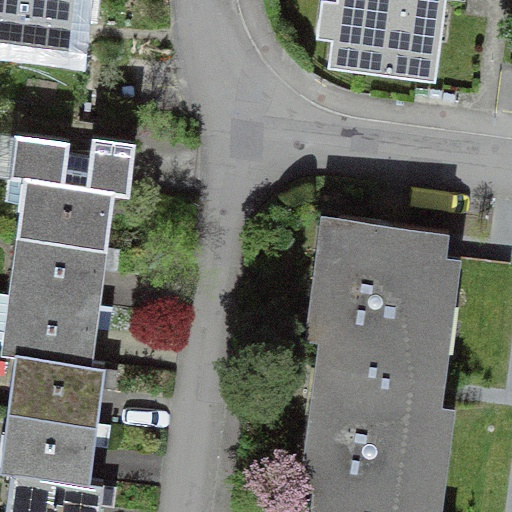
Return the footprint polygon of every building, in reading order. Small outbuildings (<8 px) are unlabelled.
[(75,34),(78,0),(0,0),(0,40),(74,49),(75,34)] [(335,0),(328,61),(435,75),(444,0),(335,0)] [(83,70),(23,63),(20,93),(80,99),(81,84),(83,70)] [(17,234),(106,246),(112,203),(114,188),(127,190),(133,139),(92,134),(90,154),(67,151),(69,138),(14,131),(8,174),(9,174),(6,201),(21,203),(17,234)] [(316,362),(443,379),(443,377),(429,375),(447,239),(449,228),(338,214),(319,360),(316,360),(316,362)] [(106,246),(17,234),(9,292),(99,303),(104,260),(106,246)] [(99,303),(9,292),(9,293),(0,291),(0,349),(1,350),(104,363),(105,361),(91,360),(97,319),(99,303)] [(104,363),(1,350),(1,352),(15,354),(8,410),(97,421),(103,378),(104,363)] [(310,511),(315,511),(425,511),(441,389),(443,379),(316,362),(316,365),(332,367),(313,510),(310,509),(310,511)] [(95,436),(97,421),(8,410),(0,468),(103,481),(103,478),(90,477),(95,436)] [(103,481),(0,468),(0,469),(13,471),(7,511),(99,511),(101,496),(103,481)]
